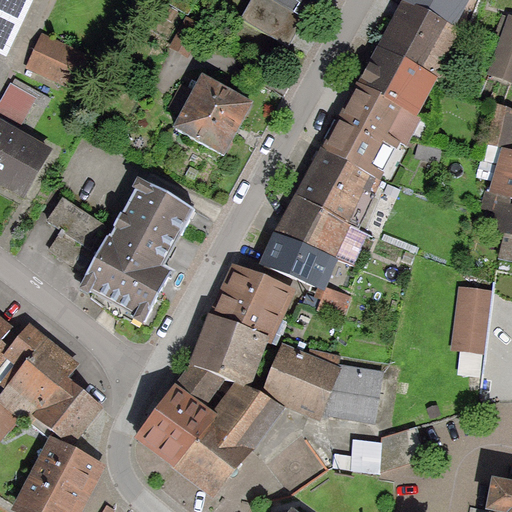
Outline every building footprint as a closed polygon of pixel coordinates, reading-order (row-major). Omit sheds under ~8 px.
[(0,0),(0,53),(24,0),(0,0)] [(300,6),(289,0),(243,0),(236,14),(282,39),(300,6)] [(310,0),(289,0),(300,6),(305,10),(310,0)] [(398,0),(397,4),(454,32),(470,0),(398,0)] [(454,32),(397,4),(372,54),(429,82),(454,32)] [(511,15),(511,16),(490,77),(511,84),(511,15)] [(45,35),(29,71),(76,92),(92,57),(45,35)] [(429,82),(372,54),(355,88),(413,118),(429,82)] [(246,107),(192,78),(161,135),(215,164),(246,107)] [(0,123),(22,135),(41,99),(14,85),(0,111),(0,123)] [(413,118),(355,88),(318,157),(378,187),(413,118)] [(43,154),(0,127),(0,191),(15,201),(43,154)] [(511,148),(501,146),(488,194),(511,200),(511,148)] [(318,157),(295,207),(343,228),(359,194),(371,199),(378,187),(318,157)] [(189,212),(131,180),(109,221),(89,256),(69,294),(134,329),(166,272),(158,268),(189,212)] [(89,256),(109,221),(59,191),(38,226),(89,256)] [(496,262),(511,265),(511,200),(496,262)] [(343,228),(295,207),(279,245),(328,262),(343,228)] [(254,270),(320,293),(331,263),(328,262),(279,245),(268,241),(254,270)] [(291,294),(256,275),(242,269),(215,321),(264,345),(291,294)] [(511,365),(511,296),(460,291),(450,371),(511,378),(511,365)] [(264,345),(215,321),(195,366),(235,387),(264,345)] [(0,326),(0,354),(14,335),(0,326)] [(76,367),(22,326),(0,355),(0,384),(41,413),(76,367)] [(333,365),(271,349),(257,402),(313,417),(365,430),(379,377),(333,365)] [(178,468),(235,387),(195,366),(141,440),(178,468)] [(101,408),(69,383),(40,420),(73,445),(101,408)] [(235,387),(178,468),(219,497),(261,437),(276,416),(235,387)] [(0,407),(0,446),(21,424),(2,406),(0,407)] [(75,511),(100,465),(54,441),(20,508),(26,511),(75,511)] [(352,474),(382,477),(385,445),(355,443),(352,474)] [(511,511),(511,488),(497,486),(492,511),(511,511)]
